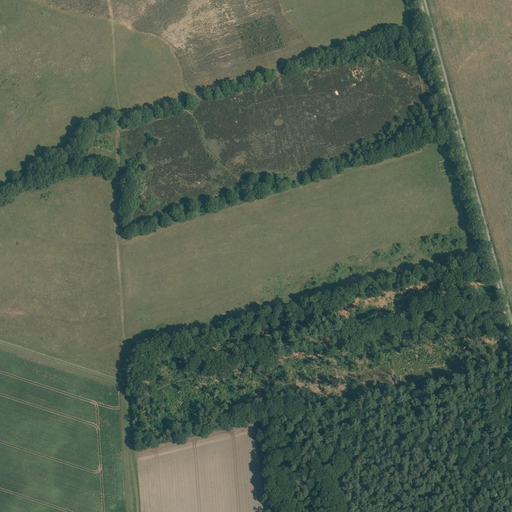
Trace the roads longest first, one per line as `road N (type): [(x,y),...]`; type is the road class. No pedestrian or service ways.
road 1 (track): [(511,339),(420,0)]
road 2 (track): [(124,345),(136,511)]
road 3 (track): [(0,194),(82,135),(117,131)]
road 4 (track): [(108,0),(117,131)]
